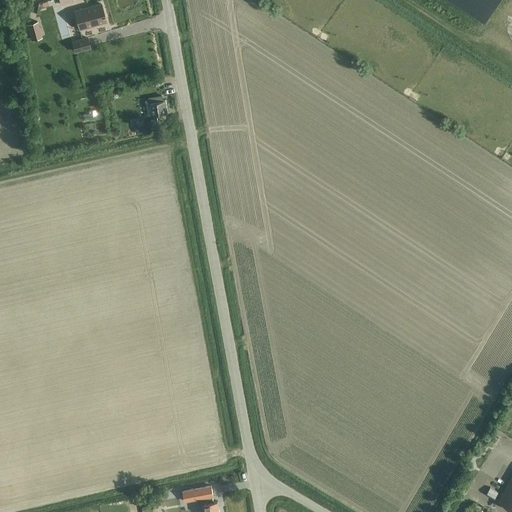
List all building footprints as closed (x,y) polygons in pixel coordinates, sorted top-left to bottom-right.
[(450,0),(485,23),(499,0),(450,0)] [(79,29),(106,21),(101,3),(74,11),(79,29)] [(37,20),(27,23),(31,39),(41,37),(37,20)] [(74,51),(90,47),(87,37),(72,42),(74,51)] [(161,96),(149,98),(149,103),(150,106),(151,115),(168,112),(166,100),(162,101),(161,96)] [(147,124),(136,127),(137,134),(149,131),(147,124)] [(501,483),(507,479),(504,473),(497,476),(501,483)] [(511,509),(511,478),(498,502),(511,509)] [(224,482),(212,485),(214,493),(219,492),(226,490),(224,482)] [(185,501),(199,499),(203,498),(209,497),(212,496),(213,496),(211,485),(183,491),(185,501)] [(495,499),(499,493),(491,488),(487,494),(495,499)] [(212,496),(199,499),(200,504),(201,511),(204,510),(203,511),(219,511),(217,501),(213,502),(212,496)] [(155,511),(154,503),(144,505),(145,511),(155,511)]
